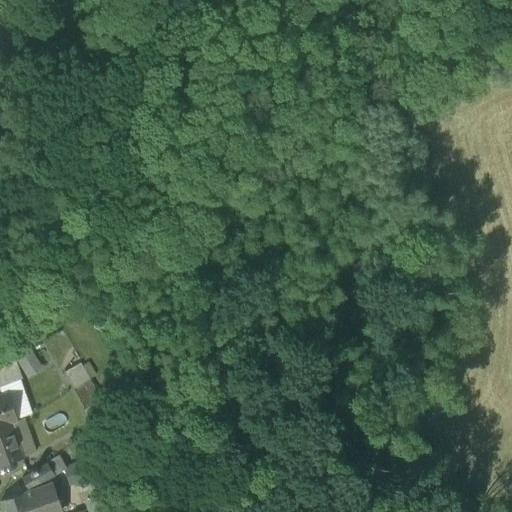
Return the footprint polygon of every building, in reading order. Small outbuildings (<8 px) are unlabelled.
[(43,369),(31,350),(16,360),(28,379),(43,369)] [(0,386),(20,379),(22,379),(15,360),(0,369),(0,386)] [(64,372),(74,389),(89,381),(79,364),(64,372)] [(20,379),(0,386),(0,392),(8,390),(18,419),(32,414),(20,379)] [(98,396),(89,381),(74,389),(83,405),(98,396)] [(0,426),(6,425),(18,420),(18,419),(8,390),(0,392),(0,426)] [(97,413),(103,423),(110,418),(105,408),(97,413)] [(18,420),(6,425),(12,440),(15,439),(22,457),(36,452),(24,418),(18,420)] [(12,440),(6,425),(0,426),(0,464),(22,457),(15,439),(12,440)] [(29,491),(66,468),(59,456),(21,479),(29,491)] [(75,465),(66,468),(72,484),(81,481),(75,465)] [(62,511),(52,483),(32,490),(40,511),(62,511)] [(0,501),(0,502),(3,511),(40,511),(32,490),(29,491),(0,501)] [(111,511),(104,492),(84,500),(88,511),(111,511)]
